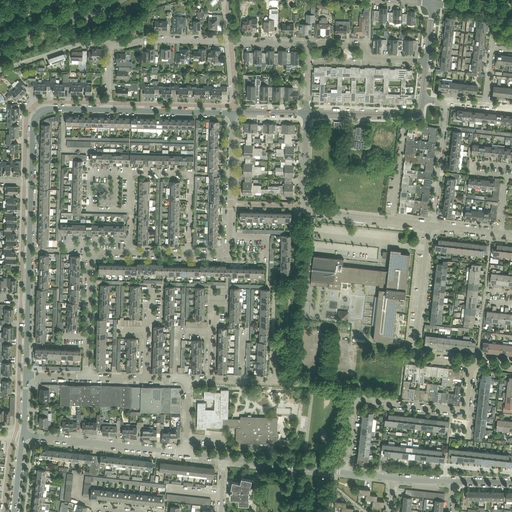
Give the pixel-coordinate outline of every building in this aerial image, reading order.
[(372,10),(372,16),(374,16),(374,20),(387,21),(387,8),(380,8),(380,11),(372,10)] [(269,30),(274,30),(274,26),(277,26),(278,9),(271,9),(271,14),(272,14),(272,20),(269,20),(269,22),(264,22),(264,31),(269,31),(269,30)] [(369,24),(369,22),(369,10),(369,11),(363,11),(363,15),(360,14),(360,17),(359,27),(354,27),(354,35),(357,35),(358,35),(365,35),(365,24),(369,24)] [(387,12),(387,21),(388,21),(388,22),(396,22),(401,22),(401,10),(394,10),(394,12),(388,12),(387,12)] [(402,24),(415,24),(415,11),(407,11),(407,14),(402,13),(402,24)] [(190,25),(190,31),(194,31),(194,30),(196,30),(200,30),(200,24),(203,24),(204,19),(204,16),(204,12),(198,12),(198,18),(197,21),(196,21),(194,21),(194,25),(190,25)] [(222,15),(217,14),(213,14),(212,15),(212,18),(209,18),(209,29),(217,29),(218,25),(223,25),(222,15)] [(297,30),(299,30),(299,33),(308,34),(308,29),(311,29),(311,22),(315,22),(315,17),(315,15),(311,15),(306,14),(306,21),(306,24),(299,24),(297,24),(297,30)] [(173,31),(181,32),(182,32),(182,27),(186,28),(186,18),(182,18),(182,17),(174,16),(173,31)] [(155,21),(155,30),(167,30),(167,26),(170,26),(171,17),(167,17),(167,21),(155,21)] [(330,24),(328,24),(328,20),(328,19),(327,19),(327,18),(326,18),(325,17),(324,17),(323,17),(323,18),(322,18),(321,18),(321,19),(320,19),(320,20),(320,24),(317,23),(317,34),(321,34),(322,35),(323,35),(324,35),(325,35),(326,34),(330,34),(330,24)] [(242,30),(251,31),(251,27),(257,27),(257,19),(247,19),(247,21),(243,21),(242,27),(244,27),(244,30),(242,30)] [(478,19),(477,27),(487,28),(487,25),(486,25),(486,22),(483,21),(483,19),(478,19)] [(336,28),(336,33),(341,33),(343,33),(343,34),(347,35),(346,32),(350,32),(350,27),(350,23),(350,21),(343,21),(343,25),(336,25),(336,28)] [(282,33),(288,33),(288,32),(291,32),(291,33),(294,33),(294,24),(282,24),(282,33)] [(389,47),(389,52),(397,52),(397,49),(398,49),(398,50),(402,50),(402,45),(402,40),(402,38),(399,38),(399,40),(390,40),(389,47)] [(374,39),(373,52),(381,52),(381,48),(382,48),(382,50),(386,50),(387,39),(374,39)] [(405,40),(405,53),(413,53),(413,49),(414,49),(414,50),(418,50),(418,40),(405,40)] [(143,59),(143,61),(149,61),(149,58),(155,59),(155,54),(155,49),(155,47),(152,47),(152,49),(147,48),(147,51),(144,51),(144,54),(143,59)] [(97,62),(101,63),(102,61),(102,49),(93,49),(93,52),(89,52),(89,59),(92,60),(92,61),(92,62),(97,62)] [(162,49),(162,54),(162,58),(168,58),(168,62),(174,63),(174,54),(171,53),(171,49),(162,49)] [(177,58),(177,63),(184,63),(184,60),(189,60),(189,59),(190,54),(189,54),(189,49),(181,49),(181,54),(177,53),(177,58)] [(193,56),(193,58),(196,58),(199,58),(199,60),(200,60),(206,60),(206,56),(208,56),(208,53),(206,53),(206,49),(199,49),(199,51),(196,51),(194,51),(193,56)] [(208,56),(208,60),(211,60),(211,61),(215,61),(215,64),(222,64),(223,63),(224,59),(220,59),(220,50),(212,50),(212,52),(208,51),(208,53),(208,56)] [(249,62),(261,63),(262,53),(262,50),(254,50),(254,52),(245,52),(245,61),(249,61),(249,62)] [(261,63),(261,70),(263,70),(264,70),(264,69),(265,67),(266,66),(266,65),(267,64),(267,63),(274,63),(274,53),(274,51),(267,50),(266,53),(262,53),(261,63)] [(80,52),(72,52),(72,60),(79,60),(79,64),(87,64),(87,55),(87,51),(83,51),(83,53),(80,53),(80,52)] [(279,53),(274,53),(274,63),(286,63),(287,53),(287,51),(279,51),(279,53)] [(291,53),(287,53),(286,63),(286,74),(290,74),(290,67),(292,67),(292,66),(298,67),(299,64),(299,51),(292,51),(291,53)] [(65,53),(49,59),(51,64),(66,59),(66,58),(68,57),(66,53),(65,54),(65,53)] [(120,55),(117,55),(117,62),(118,62),(118,66),(134,66),(134,62),(132,62),(126,61),(126,54),(120,54),(120,55)] [(320,76),(320,84),(325,84),(325,76),(328,76),(328,70),(325,70),(325,66),(322,66),(322,67),(314,67),(314,72),(312,72),(312,76),(320,76)] [(118,71),(117,78),(123,78),(126,81),(130,78),(128,75),(128,74),(132,70),(129,67),(121,67),(120,70),(120,69),(120,71),(118,71)] [(337,85),(342,85),(342,77),(342,70),(343,67),(339,67),(332,67),(331,70),(328,70),(328,76),(338,77),(337,85)] [(351,85),(356,85),(356,77),(356,70),(357,67),(353,67),(353,68),(345,68),(345,70),(342,70),(342,77),(352,77),(351,85)] [(365,85),(370,85),(370,67),(367,67),(367,68),(360,68),(359,71),(356,70),(356,77),(366,77),(365,85)] [(370,67),(370,85),(374,86),(374,78),(384,78),(384,71),(381,71),(381,69),(374,68),(370,67)] [(394,101),(397,101),(398,94),(388,94),(388,78),(398,78),(398,72),(395,72),(395,69),(388,69),(388,68),(384,68),(384,71),(384,78),(383,94),(384,94),(383,100),(383,104),(387,104),(387,103),(394,103),(394,101)] [(398,72),(398,78),(401,78),(401,86),(406,86),(406,78),(412,79),(413,70),(405,69),(405,68),(402,68),(401,72),(398,72)] [(65,88),(68,88),(69,82),(69,74),(65,74),(64,82),(63,82),(63,84),(60,84),(59,93),(65,93),(65,88)] [(255,86),(248,86),(248,98),(255,99),(255,96),(260,96),(261,86),(261,75),(256,74),(256,79),(255,78),(255,86)] [(285,87),(285,97),(285,99),(293,99),(293,97),(298,97),(298,91),(301,91),(301,82),(301,80),(293,79),(293,87),(285,87)] [(20,84),(16,88),(22,95),(27,91),(23,87),(25,85),(21,81),(21,80),(18,83),(20,84)] [(33,81),(33,87),(34,87),(34,88),(36,88),(36,93),(41,93),(42,83),(42,80),(39,80),(38,81),(33,81)] [(59,93),(60,84),(60,80),(56,80),(56,81),(51,81),(50,87),(54,87),(53,93),(59,93)] [(47,87),(50,87),(51,81),(48,81),(47,83),(42,83),(41,93),(47,93),(47,87)] [(150,86),(150,96),(152,97),(153,96),(155,96),(155,92),(155,91),(158,91),(158,84),(158,81),(153,81),(153,84),(153,86),(150,86)] [(71,94),(77,94),(77,84),(72,84),(72,82),(69,82),(68,88),(71,88),(71,94)] [(83,88),(86,88),(86,84),(86,82),(81,82),(81,84),(77,84),(77,94),(83,94),(83,88)] [(118,95),(118,97),(118,95),(128,96),(128,90),(131,90),(131,89),(138,89),(138,84),(131,84),(125,83),(125,88),(122,88),(118,88),(118,95)] [(147,96),(150,96),(150,86),(147,86),(147,84),(141,84),(141,92),(144,92),(144,96),(146,96),(147,96)] [(158,84),(158,91),(161,91),(161,92),(161,96),(163,96),(164,97),(166,97),(167,86),(163,86),(163,84),(158,84)] [(167,86),(166,97),(169,97),(169,96),(172,96),(172,93),(172,92),(175,92),(175,85),(170,84),(170,86),(167,86)] [(209,85),(208,93),(211,93),(211,94),(211,96),(211,97),(214,98),(217,98),(217,96),(217,88),(217,84),(214,84),(214,86),(209,85)] [(312,92),(311,96),(313,96),(313,101),(321,101),(321,102),(324,102),(324,99),(328,99),(328,92),(324,92),(325,84),(320,84),(317,84),(317,86),(318,87),(320,87),(320,92),(314,92),(312,92)] [(22,95),(16,88),(13,85),(9,89),(10,91),(8,93),(12,97),(14,95),(18,99),(22,95)] [(175,85),(175,92),(178,92),(178,93),(178,97),(180,97),(181,97),(183,97),(183,87),(180,87),(180,85),(175,85)] [(183,87),(183,97),(186,97),(189,97),(189,93),(189,92),(192,92),(192,85),(187,85),(187,87),(183,87)] [(192,85),(192,92),(195,92),(195,93),(195,97),(196,97),(197,97),(197,98),(200,98),(200,87),(197,87),(197,85),(196,85),(194,85),(192,85)] [(200,87),(200,98),(202,98),(203,97),(205,97),(206,94),(206,93),(208,93),(209,85),(207,85),(204,85),(203,87),(200,87)] [(342,103),(342,99),(342,92),(342,85),(337,85),(337,92),(328,92),(328,99),(331,99),(331,101),(338,102),(338,103),(342,103)] [(356,103),(356,100),(356,93),(356,85),(351,85),(351,93),(342,92),(342,99),(345,99),(345,102),(352,102),(352,103),(356,103)] [(366,103),(369,103),(370,85),(365,85),(365,93),(356,93),(356,100),(359,100),(359,102),(366,102),(366,103)] [(381,100),(383,100),(384,94),(383,94),(374,93),(374,86),(370,85),(369,103),(373,104),(373,103),(380,103),(381,100)] [(217,96),(217,98),(219,98),(220,98),(222,98),(222,94),(222,93),(227,93),(227,94),(229,94),(229,86),(227,86),(222,86),(220,86),(220,88),(217,88),(217,96)] [(268,96),(273,96),(273,86),(261,86),(260,96),(260,99),(268,99),(268,96)] [(280,97),(285,97),(285,87),(273,86),(273,96),(273,99),(280,99),(280,97)] [(398,94),(397,101),(401,101),(401,104),(404,104),(404,103),(412,104),(412,99),(412,94),(405,94),(406,86),(401,86),(401,94),(398,94)] [(7,113),(9,113),(19,113),(19,107),(13,107),(13,104),(7,104),(7,113)] [(456,118),(463,119),(464,110),(457,110),(454,110),(453,117),(456,118)] [(7,116),(7,122),(13,122),(13,119),(19,119),(19,113),(9,113),(9,116),(7,116)] [(42,131),(52,131),(52,121),(62,121),(62,116),(55,116),(47,118),(42,121),(42,124),(42,131)] [(9,128),(9,131),(18,131),(19,125),(13,125),(13,122),(7,122),(7,128),(9,128)] [(251,122),(251,142),(252,142),(254,142),(255,133),(257,133),(257,132),(257,131),(259,131),(260,131),(261,125),(258,125),(258,123),(256,123),(256,122),(254,122),(254,123),(251,123),(251,122)] [(264,125),(261,125),(260,131),(263,131),(263,132),(264,132),(263,134),(266,134),(266,143),(269,143),(270,123),(268,123),(265,123),(264,123),(264,125)] [(276,131),(279,131),(279,125),(276,125),(276,124),(275,124),(275,123),(272,123),(272,124),(270,124),(270,123),(269,143),(273,143),(273,134),(276,134),(276,133),(276,131)] [(284,143),(286,143),(288,143),(289,123),(288,123),(288,124),(286,124),(286,123),(284,123),(284,124),(282,124),(282,125),(279,125),(279,131),(282,131),(282,133),(282,134),(285,134),(284,143)] [(407,132),(406,139),(414,140),(415,132),(422,132),(423,126),(408,124),(408,128),(408,132),(407,132)] [(437,127),(423,126),(422,132),(429,133),(428,141),(436,142),(436,135),(437,135),(436,135),(436,131),(437,131),(437,127)] [(353,128),(352,137),(353,138),(352,144),(354,144),(354,148),(363,149),(363,148),(365,149),(366,139),(365,138),(366,130),(364,129),(364,127),(359,127),(358,129),(353,128)] [(7,134),(7,140),(13,140),(13,137),(18,137),(18,131),(9,131),(9,134),(7,134)] [(405,147),(405,154),(412,155),(413,147),(420,147),(421,141),(414,140),(406,139),(406,142),(407,142),(406,146),(405,146),(405,147)] [(13,140),(7,140),(6,145),(9,145),(8,149),(18,149),(18,143),(12,143),(13,140)] [(421,141),(420,147),(427,148),(427,156),(434,157),(435,150),(434,150),(435,146),(436,142),(428,141),(421,141)] [(243,151),(262,152),(262,148),(255,148),(255,145),(253,145),(252,145),(252,142),(251,142),(246,142),(246,145),(244,145),(244,146),(244,149),(244,151),(243,151)] [(276,149),(276,152),(295,153),(294,152),(294,150),(295,150),(295,148),(294,148),(294,146),(293,146),(293,143),(288,143),(286,143),(286,146),(285,146),(284,146),(284,149),(276,149)] [(243,153),(243,156),(244,156),(244,158),(245,158),(245,161),(256,161),(256,158),(260,158),(260,155),(262,156),(262,152),(243,151),(244,151),(244,153),(243,153)] [(276,152),(276,156),(278,156),(281,156),(281,160),(281,162),(285,162),(292,162),(292,159),(294,159),(294,158),(295,158),(295,155),(294,155),(294,153),(295,153),(276,152)] [(404,162),(403,169),(411,169),(412,161),(419,162),(419,155),(412,155),(405,154),(404,157),(405,157),(405,161),(403,161),(403,162),(404,162)] [(419,155),(419,162),(426,163),(425,171),(432,172),(433,165),(434,165),(433,164),(433,160),(434,160),(434,157),(427,156),(419,155)] [(1,164),(1,167),(4,168),(4,173),(10,173),(10,168),(10,164),(10,163),(7,163),(7,162),(4,162),(1,161),(1,164)] [(10,164),(10,168),(13,168),(13,173),(19,174),(19,169),(21,169),(21,161),(16,161),(16,162),(13,162),(10,162),(10,163),(10,164)] [(243,170),(262,170),(265,170),(265,167),(262,167),(254,167),(254,164),(256,164),(256,161),(251,161),(245,161),(245,164),(244,163),(244,165),(243,165),(243,168),(244,168),(244,170),(243,170)] [(276,167),(276,171),(294,171),(294,169),(294,166),(294,165),(292,165),(292,162),(285,162),(285,165),(284,165),(283,167),(276,167)] [(217,175),(217,173),(217,172),(217,166),(218,166),(217,166),(207,166),(207,172),(209,172),(209,175),(209,176),(217,176),(217,175)] [(402,176),(401,183),(409,184),(410,176),(417,177),(418,170),(411,169),(403,169),(403,172),(403,176),(402,176)] [(245,176),(245,179),(252,179),(252,176),(254,176),(254,174),(262,174),(262,170),(243,170),(244,170),(244,172),(243,172),(243,175),(244,175),(243,176),(245,176)] [(424,178),(423,186),(431,187),(432,180),(432,179),(431,179),(431,175),(432,175),(432,172),(425,171),(418,170),(417,177),(424,178)] [(285,177),(285,180),(292,180),(292,177),(293,178),(293,176),(294,176),(294,173),(294,171),(276,171),(276,174),(283,175),(283,177),(285,177)] [(447,178),(446,184),(455,185),(456,185),(456,182),(459,183),(459,176),(457,176),(457,174),(450,173),(449,178),(447,178)] [(242,188),(261,189),(261,185),(254,185),(254,183),(252,183),(252,182),(252,179),(245,179),(245,182),(243,182),(243,183),(242,186),(243,186),(243,188),(242,188)] [(268,185),(268,189),(294,190),(293,190),(293,188),(294,188),(294,185),(293,185),(293,183),(292,183),(292,180),(285,180),(285,183),(284,183),(283,183),(283,186),(268,185)] [(401,191),(400,198),(410,199),(410,196),(408,196),(408,191),(415,191),(416,185),(413,185),(409,184),(401,183),(401,187),(402,187),(401,191),(400,191),(401,191)] [(423,192),(422,200),(429,201),(430,194),(429,194),(430,190),(431,187),(423,186),(416,185),(415,191),(423,192)] [(5,194),(5,195),(13,195),(13,192),(17,192),(17,186),(7,186),(7,190),(5,189),(5,194)] [(7,200),(7,204),(17,204),(17,198),(13,198),(13,195),(5,195),(5,200),(7,200)] [(407,205),(414,206),(414,200),(410,199),(400,198),(399,201),(400,201),(400,205),(399,205),(399,206),(398,213),(406,214),(407,205)] [(414,200),(414,206),(421,207),(420,215),(428,216),(428,209),(429,209),(428,209),(428,205),(429,205),(429,201),(422,200),(414,200)] [(5,208),(4,213),(13,213),(13,210),(17,210),(17,204),(7,204),(7,208),(5,208)] [(443,209),(443,215),(446,216),(446,219),(453,220),(454,214),(453,214),(452,214),(452,210),(443,209)] [(6,218),(6,222),(17,222),(17,216),(12,216),(13,213),(4,213),(4,218),(6,218)] [(4,226),(4,231),(12,231),(12,228),(16,228),(17,222),(6,222),(6,226),(4,226)] [(6,237),(6,240),(16,240),(16,234),(12,234),(12,231),(4,231),(4,236),(6,237)] [(4,244),(3,249),(12,249),(12,246),(16,246),(16,240),(6,240),(6,244),(4,244)] [(49,248),(49,241),(49,240),(39,240),(39,246),(42,246),(42,248),(49,248)] [(434,250),(440,250),(441,245),(444,245),(445,240),(439,240),(438,244),(435,244),(434,250)] [(440,250),(447,251),(447,245),(450,246),(451,241),(445,240),(444,245),(441,245),(440,250)] [(447,251),(453,252),(453,246),(456,246),(457,242),(451,241),(450,246),(447,245),(447,251)] [(453,252),(459,252),(459,247),(462,247),(463,242),(457,242),(456,246),(453,246),(453,252)] [(459,252),(465,253),(465,247),(468,248),(469,243),(463,242),(462,247),(459,247),(459,252)] [(465,253),(471,254),(471,248),(474,248),(475,244),(469,243),(468,248),(465,247),(465,253)] [(493,255),(499,255),(499,250),(502,250),(503,245),(497,245),(497,243),(494,243),(493,255)] [(471,254),(477,255),(477,249),(480,249),(481,244),(475,244),(474,248),(471,248),(471,254)] [(477,249),(477,255),(483,255),(483,249),(486,250),(487,245),(481,244),(480,249),(477,249)] [(499,255),(505,256),(506,250),(508,251),(509,246),(503,245),(502,250),(499,250),(499,255)] [(377,258),(378,248),(359,246),(358,251),(363,252),(363,256),(377,258)] [(5,254),(5,258),(16,258),(16,252),(12,252),(12,249),(3,249),(3,254),(5,254)] [(309,257),(307,277),(311,278),(310,285),(314,285),(310,324),(339,327),(344,281),(382,285),(382,289),(379,289),(379,292),(379,291),(378,292),(379,292),(378,294),(378,296),(378,297),(378,299),(377,306),(377,308),(377,309),(377,311),(376,311),(377,311),(376,313),(376,314),(375,323),(375,325),(375,327),(374,328),(375,328),(375,330),(374,330),(373,340),(393,342),(393,340),(394,339),(393,339),(394,337),(394,335),(394,334),(394,332),(395,325),(395,323),(395,322),(395,321),(396,321),(396,320),(395,320),(396,318),(397,309),(397,308),(397,306),(397,304),(397,303),(397,301),(398,301),(398,297),(405,298),(407,281),(407,280),(407,278),(408,278),(407,278),(408,276),(408,274),(408,273),(409,266),(409,264),(409,262),(409,261),(409,259),(410,259),(409,259),(410,254),(401,253),(401,251),(396,250),(394,250),(394,249),(393,249),(393,250),(391,249),(389,261),(389,262),(389,264),(389,266),(389,267),(388,271),(386,270),(386,269),(381,268),(381,270),(343,266),(344,259),(314,255),(313,258),(309,257)] [(16,258),(5,258),(5,262),(3,262),(3,267),(7,267),(10,267),(11,267),(11,264),(15,264),(16,258)] [(437,263),(436,269),(442,270),(442,267),(447,267),(448,261),(443,261),(443,264),(437,263)] [(467,267),(467,269),(470,269),(470,270),(480,271),(480,272),(483,272),(483,270),(480,270),(481,265),(472,264),(471,267),(467,267)] [(279,270),(279,274),(281,274),(282,274),(282,275),(281,277),(287,277),(287,276),(287,274),(290,274),(290,267),(281,267),(279,267),(279,270)] [(436,269),(436,275),(441,276),(442,273),(446,273),(447,267),(442,267),(442,270),(436,269)] [(470,271),(469,276),(478,277),(478,273),(483,274),(483,272),(480,272),(480,271),(470,270),(470,269),(467,269),(466,271),(470,271)] [(489,274),(488,281),(490,282),(494,282),(493,286),(495,287),(495,284),(496,284),(497,274),(498,274),(499,270),(497,270),(492,270),(491,273),(491,274),(489,274)] [(502,284),(503,283),(504,274),(500,274),(500,271),(499,270),(498,274),(497,274),(496,284),(495,284),(495,287),(497,287),(497,284),(502,284)] [(506,288),(507,288),(508,285),(509,285),(510,275),(511,275),(511,272),(509,272),(508,275),(504,274),(503,283),(506,284),(506,288)] [(436,275),(435,281),(441,282),(441,279),(446,279),(446,273),(442,273),(441,276),(436,275)] [(466,279),(465,281),(469,282),(479,283),(478,284),(482,285),(482,283),(479,282),(479,277),(478,277),(469,276),(469,280),(466,279)] [(7,277),(7,285),(9,285),(9,286),(9,290),(16,290),(16,280),(12,280),(12,278),(7,277)] [(435,281),(434,287),(440,288),(440,285),(445,285),(446,279),(441,279),(441,282),(435,281)] [(468,284),(468,289),(476,290),(477,286),(481,286),(482,285),(478,284),(479,283),(469,282),(465,281),(465,282),(465,283),(468,284)] [(434,287),(434,293),(439,294),(440,291),(444,291),(445,285),(440,285),(440,288),(434,287)] [(464,292),(464,294),(467,294),(467,295),(477,296),(477,297),(480,297),(480,295),(477,295),(478,290),(476,290),(468,289),(468,292),(464,292)] [(434,293),(433,299),(439,300),(439,297),(444,297),(444,291),(440,291),(439,294),(434,293)] [(467,296),(467,301),(475,302),(476,298),(480,299),(480,297),(477,297),(477,296),(467,295),(467,294),(464,294),(464,296),(467,296)] [(433,299),(432,305),(438,306),(438,303),(443,303),(444,297),(439,297),(439,300),(433,299)] [(460,305),(460,307),(462,307),(463,306),(466,307),(476,308),(476,309),(479,309),(479,308),(476,307),(476,302),(475,302),(467,301),(466,305),(463,304),(463,305),(460,305)] [(432,305),(432,311),(437,312),(438,309),(442,309),(443,303),(438,303),(438,306),(432,305)] [(0,314),(4,314),(13,315),(13,308),(8,308),(8,304),(0,304),(0,314)] [(462,308),(462,313),(465,313),(474,314),(474,311),(479,311),(479,309),(476,309),(476,308),(466,307),(463,306),(462,307),(462,308)] [(493,306),(492,312),(493,312),(492,322),(491,321),(491,323),(493,323),(493,322),(498,322),(499,314),(495,313),(496,306),(493,306)] [(505,307),(504,313),(505,313),(504,323),(503,325),(505,325),(505,323),(510,324),(511,315),(508,315),(509,307),(505,307)] [(432,311),(431,317),(437,318),(437,315),(442,315),(442,309),(438,309),(437,312),(432,311)] [(461,317),(461,319),(464,319),(464,320),(474,321),(474,322),(477,322),(478,320),(474,320),(475,315),(474,314),(465,313),(465,317),(461,317)] [(1,320),(1,323),(8,323),(8,320),(13,320),(13,315),(4,314),(4,320),(1,320)] [(437,318),(431,317),(430,323),(441,325),(442,322),(441,322),(442,315),(437,315),(437,318)] [(464,319),(461,319),(461,321),(464,321),(464,326),(472,327),(473,323),(477,324),(477,322),(474,322),(474,321),(464,320),(464,319)] [(4,326),(4,332),(13,332),(13,326),(8,326),(8,323),(1,323),(1,326),(4,326)] [(1,338),(1,341),(7,341),(7,338),(12,338),(13,332),(4,332),(0,332),(0,338),(1,338)] [(423,339),(422,343),(425,343),(425,344),(428,345),(428,349),(431,349),(432,346),(431,346),(432,336),(433,335),(431,335),(431,336),(425,336),(425,339),(423,339)] [(468,350),(465,350),(465,353),(469,354),(469,350),(477,351),(478,345),(475,345),(475,342),(472,342),(472,339),(470,339),(470,340),(469,340),(468,350)] [(483,346),(482,351),(486,351),(486,355),(489,356),(490,353),(488,353),(489,343),(490,343),(490,341),(490,339),(489,339),(489,341),(488,341),(488,343),(483,342),(483,344),(483,346)] [(0,350),(1,350),(12,350),(12,344),(7,344),(7,341),(1,341),(1,344),(0,344),(0,350)] [(368,341),(366,364),(390,366),(393,344),(368,341)] [(33,357),(33,359),(43,359),(43,358),(42,358),(42,349),(36,349),(36,348),(36,351),(33,351),(33,357)] [(7,359),(7,356),(12,356),(12,355),(13,356),(13,351),(12,351),(12,350),(1,350),(0,359),(7,359)] [(0,359),(0,362),(3,362),(3,368),(12,368),(12,362),(7,362),(7,359),(0,359)] [(413,382),(418,382),(420,365),(413,364),(406,364),(405,373),(414,374),(413,382)] [(420,365),(418,382),(424,383),(425,376),(432,376),(432,377),(432,378),(433,378),(433,376),(434,367),(427,366),(427,365),(427,366),(420,365)] [(441,385),(447,386),(449,368),(442,368),(442,367),(441,368),(434,367),(433,376),(442,377),(441,385)] [(0,377),(6,377),(6,374),(11,374),(12,368),(3,368),(0,368),(0,374),(0,373),(0,377)] [(449,368),(447,386),(453,386),(453,380),(462,381),(463,370),(456,369),(449,368)] [(477,377),(477,379),(481,379),(480,380),(490,381),(490,382),(494,382),(494,378),(491,378),(491,372),(486,372),(484,374),(482,374),(482,378),(477,377)] [(0,382),(2,383),(2,386),(11,386),(11,380),(6,380),(6,377),(0,377),(0,382)] [(480,386),(481,386),(490,387),(490,384),(493,384),(494,382),(490,382),(490,381),(480,380),(481,379),(477,379),(477,381),(480,381),(480,386)] [(416,400),(417,390),(416,390),(408,389),(409,381),(404,381),(402,398),(409,399),(413,399),(413,398),(416,399),(416,400)] [(424,400),(431,401),(433,384),(427,383),(426,391),(419,390),(418,390),(417,390),(416,400),(417,399),(419,399),(419,400),(423,400),(423,401),(424,401),(424,400)] [(56,395),(61,395),(61,385),(45,384),(45,389),(41,389),(41,400),(49,400),(49,391),(56,391),(56,395)] [(445,403),(446,393),(437,392),(438,384),(433,384),(431,401),(438,402),(442,402),(442,401),(445,402),(445,403)] [(11,386),(2,386),(0,385),(0,395),(6,395),(6,392),(11,392),(11,386)] [(61,385),(61,395),(61,407),(71,408),(71,405),(71,385),(61,385)] [(81,385),(71,385),(71,405),(81,405),(81,385)] [(91,385),(81,385),(81,405),(91,405),(91,385)] [(101,386),(91,385),(91,405),(101,406),(101,386)] [(121,386),(101,386),(101,406),(120,406),(121,386)] [(131,386),(121,386),(120,406),(120,407),(131,407),(131,386)] [(141,408),(141,387),(131,386),(131,407),(131,408),(141,408)] [(446,393),(445,403),(445,402),(448,402),(448,403),(452,403),(452,404),(452,403),(459,404),(461,387),(456,386),(455,394),(448,393),(449,391),(446,391),(446,393)] [(476,389),(476,391),(479,392),(479,393),(489,394),(492,395),(492,393),(489,392),(490,387),(481,386),(481,390),(476,389)] [(141,412),(151,412),(151,387),(141,387),(141,408),(141,412)] [(151,412),(161,412),(161,387),(151,387),(151,412)] [(161,412),(171,412),(171,387),(161,387),(161,412)] [(171,387),(171,412),(181,413),(182,388),(171,387)] [(228,418),(228,390),(229,390),(221,390),(221,392),(215,392),(215,391),(204,391),(204,399),(206,399),(206,398),(215,399),(214,410),(205,410),(206,403),(198,403),(197,428),(197,429),(205,429),(205,427),(207,427),(223,428),(223,427),(230,427),(229,428),(230,428),(236,428),(236,434),(236,438),(236,443),(250,443),(254,444),(254,443),(264,443),(264,445),(267,445),(267,444),(269,444),(275,444),(277,444),(277,436),(278,436),(278,433),(277,433),(277,427),(278,427),(278,424),(278,417),(276,417),(271,417),(269,417),(265,417),(251,417),(251,415),(248,415),(248,417),(241,416),(241,419),(235,419),(234,419),(232,419),(228,418)] [(479,399),(480,399),(488,400),(489,396),(492,397),(492,395),(489,394),(479,393),(479,392),(476,391),(476,393),(479,394),(479,399)] [(3,410),(3,420),(10,421),(10,415),(14,415),(15,397),(10,396),(10,409),(10,411),(3,410)] [(475,402),(475,404),(478,404),(478,405),(488,406),(488,407),(491,407),(491,405),(488,405),(488,400),(480,399),(479,402),(475,402)] [(511,402),(506,402),(505,405),(504,405),(503,412),(511,412),(511,402)] [(477,411),(478,411),(487,412),(487,409),(491,409),(491,407),(488,407),(488,406),(478,405),(478,404),(475,404),(474,406),(478,406),(477,411)] [(48,421),(48,410),(43,410),(43,416),(40,416),(40,425),(44,425),(44,429),(51,429),(51,421),(48,421)] [(473,414),(473,416),(477,417),(476,417),(486,418),(486,419),(490,420),(490,418),(487,417),(487,412),(478,411),(478,415),(473,414)] [(363,414),(362,421),(368,421),(368,418),(373,419),(374,413),(369,412),(369,415),(363,414)] [(390,426),(391,425),(391,419),(394,419),(395,415),(389,414),(389,412),(386,412),(384,424),(388,425),(388,426),(390,426)] [(70,421),(70,429),(77,430),(77,427),(77,424),(80,424),(80,416),(80,414),(77,414),(77,415),(77,417),(74,417),(74,421),(70,421)] [(83,431),(90,432),(90,422),(87,421),(87,419),(84,419),(84,414),(80,414),(80,416),(80,424),(80,427),(81,425),(83,425),(83,431)] [(97,425),(100,425),(100,419),(101,414),(97,414),(97,420),(94,420),(94,422),(90,422),(90,432),(97,432),(97,425)] [(63,429),(70,429),(70,421),(67,421),(67,418),(63,418),(63,415),(60,415),(60,426),(63,426),(63,429)] [(391,425),(397,425),(397,420),(400,420),(401,415),(395,415),(394,419),(391,419),(391,425)] [(397,425),(403,426),(403,420),(406,421),(407,416),(401,415),(400,420),(397,420),(397,425)] [(403,420),(403,426),(407,427),(407,428),(408,428),(409,427),(409,421),(412,421),(413,417),(407,416),(406,421),(403,420)] [(476,424),(477,424),(486,425),(486,421),(489,421),(490,420),(486,419),(486,418),(476,417),(477,417),(473,416),(473,418),(476,418),(476,424)] [(409,427),(415,428),(415,422),(418,422),(419,417),(413,417),(412,421),(409,421),(409,427)] [(415,428),(421,428),(421,422),(424,423),(425,418),(419,417),(418,422),(415,422),(415,428)] [(362,421),(362,427),(367,427),(368,424),(372,425),(373,419),(368,418),(368,421),(362,421)] [(421,428),(427,429),(427,423),(430,423),(431,419),(425,418),(424,423),(421,422),(421,428)] [(100,425),(100,428),(103,428),(103,434),(110,434),(110,425),(110,422),(107,422),(107,421),(103,421),(103,419),(100,419),(100,425)] [(427,429),(433,430),(433,424),(436,424),(437,420),(431,419),(430,423),(427,423),(427,429)] [(117,429),(120,429),(120,422),(120,420),(118,420),(117,420),(117,422),(114,422),(114,421),(113,420),(110,420),(110,425),(110,434),(117,434),(117,429)] [(433,430),(439,430),(439,425),(442,425),(443,420),(437,420),(436,424),(433,424),(433,430)] [(439,425),(439,430),(440,430),(445,431),(445,430),(448,431),(448,426),(449,421),(443,420),(442,425),(439,425)] [(123,436),(130,436),(130,427),(126,427),(126,424),(123,424),(123,422),(120,422),(120,429),(123,429),(123,436)] [(137,430),(140,430),(140,422),(137,422),(137,425),(134,425),(134,427),(130,427),(130,436),(133,436),(136,436),(137,436),(137,430)] [(143,438),(150,438),(150,429),(147,429),(147,426),(143,426),(143,422),(140,422),(140,430),(140,433),(140,431),(143,431),(143,438)] [(150,429),(150,438),(157,438),(157,437),(157,431),(160,431),(160,424),(160,422),(157,422),(157,423),(154,423),(154,426),(154,429),(150,429)] [(160,431),(160,434),(161,434),(163,434),(163,440),(170,441),(170,431),(170,429),(166,428),(164,428),(164,424),(160,424),(160,431)] [(170,431),(170,441),(174,441),(175,441),(177,441),(177,436),(180,436),(180,437),(181,424),(177,424),(177,429),(174,429),(174,431),(170,431)] [(362,427),(361,433),(367,433),(367,430),(372,431),(372,425),(368,424),(367,427),(362,427)] [(472,427),(472,429),(475,429),(475,430),(485,431),(485,432),(488,432),(488,430),(485,430),(486,425),(477,424),(477,427),(472,427)] [(475,429),(472,429),(472,430),(475,431),(474,440),(483,441),(482,441),(482,437),(483,437),(484,433),(488,434),(488,432),(485,432),(485,431),(475,430),(475,429)] [(361,433),(360,439),(366,439),(366,436),(371,437),(372,431),(367,430),(367,433),(361,433)] [(360,439),(360,445),(365,445),(366,442),(370,443),(371,437),(366,436),(366,439),(360,439)] [(360,445),(359,451),(365,451),(365,448),(370,449),(370,443),(366,442),(365,445),(360,445)] [(387,455),(390,455),(391,449),(388,449),(388,444),(382,444),(381,456),(387,456),(387,455)] [(390,455),(396,456),(397,450),(394,450),(394,445),(388,444),(388,449),(391,449),(390,455)] [(396,456),(402,456),(403,451),(400,450),(400,446),(394,445),(394,450),(397,450),(396,456)] [(402,456),(408,457),(409,451),(406,451),(406,446),(400,446),(400,450),(403,451),(402,456)] [(408,457),(414,458),(415,452),(412,452),(412,447),(406,446),(406,451),(409,451),(408,457)] [(414,458),(420,458),(421,453),(418,452),(418,448),(412,447),(412,452),(415,452),(414,458)] [(359,451),(358,457),(364,457),(364,454),(369,455),(370,449),(365,448),(365,451),(359,451)] [(420,458),(426,459),(427,453),(424,453),(424,448),(418,448),(418,452),(421,453),(420,458)] [(426,459),(432,460),(433,454),(430,454),(430,449),(424,448),(424,453),(427,453),(426,459)] [(451,459),(457,460),(457,454),(455,453),(455,449),(449,448),(448,453),(451,453),(451,459)] [(45,457),(46,450),(41,449),(40,449),(39,452),(35,451),(35,457),(39,458),(39,459),(42,459),(42,458),(45,459),(45,457)] [(432,460),(438,461),(439,455),(436,454),(436,450),(430,449),(430,454),(433,454),(432,460)] [(436,450),(436,454),(439,455),(438,461),(444,461),(445,455),(446,451),(446,449),(443,449),(443,450),(438,450),(436,450)] [(457,460),(463,460),(463,455),(461,454),(461,449),(455,449),(455,453),(457,454),(457,460)] [(463,460),(469,461),(469,455),(467,455),(467,450),(461,449),(461,454),(463,455),(463,460)] [(469,461),(475,462),(476,456),(473,456),(473,451),(467,450),(467,455),(469,455),(469,461)] [(475,462),(481,462),(482,457),(479,456),(479,452),(473,451),(473,456),(476,456),(475,462)] [(481,462),(487,463),(488,457),(485,457),(485,452),(479,452),(479,456),(482,457),(481,462)] [(487,463),(493,464),(494,458),(491,458),(491,453),(485,452),(485,457),(488,457),(487,463)] [(493,464),(499,464),(500,459),(497,458),(497,454),(491,453),(491,458),(494,458),(493,464)] [(358,457),(358,463),(358,466),(364,467),(367,467),(367,461),(368,461),(369,458),(370,458),(370,455),(369,455),(364,454),(364,457),(358,457)] [(499,464),(505,465),(506,459),(503,459),(503,454),(497,454),(497,458),(500,459),(499,464)] [(506,459),(505,465),(511,466),(511,457),(511,455),(503,454),(503,459),(506,459)] [(83,471),(83,474),(94,475),(95,463),(92,463),(91,472),(83,471)] [(239,504),(242,505),(242,504),(249,504),(250,500),(250,495),(249,495),(249,492),(250,488),(251,488),(252,484),(251,484),(252,480),(242,478),(241,482),(238,482),(233,481),(231,489),(231,498),(236,499),(239,499),(239,504)]
